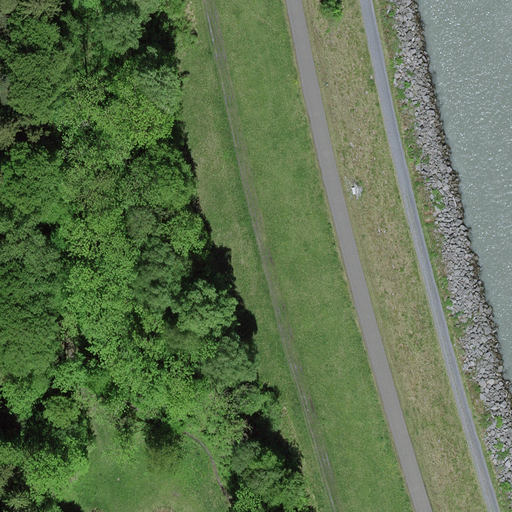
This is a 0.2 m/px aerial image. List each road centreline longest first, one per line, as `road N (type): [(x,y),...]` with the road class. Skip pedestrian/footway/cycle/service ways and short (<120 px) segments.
road 1 (track): [(210,0),(231,117),(343,511)]
road 2 (track): [(293,0),(340,217),(425,511)]
road 3 (track): [(498,511),(457,377),(368,0)]
